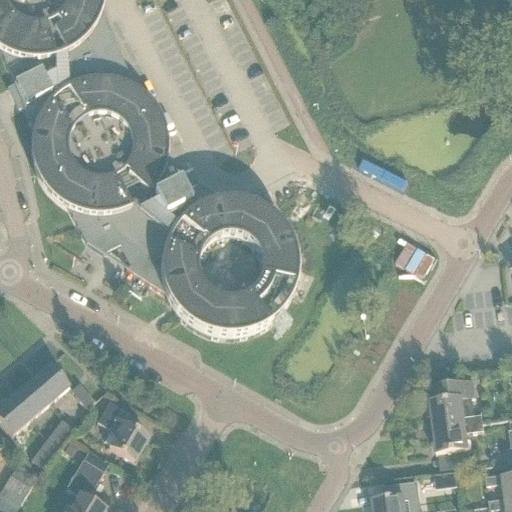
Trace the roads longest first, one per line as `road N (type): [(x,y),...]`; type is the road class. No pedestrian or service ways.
road 1 (tertiary): [(11,275),(224,401)]
road 2 (tertiary): [(340,456),(367,426),(470,248)]
road 3 (residential): [(470,248),(318,174)]
road 4 (residential): [(157,511),(224,401)]
road 5 (tertiary): [(224,401),(340,456)]
